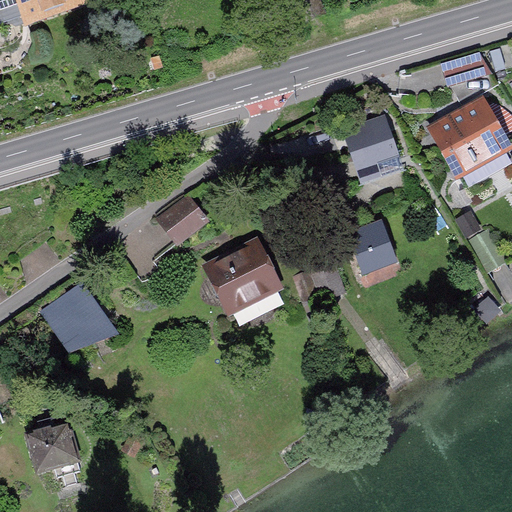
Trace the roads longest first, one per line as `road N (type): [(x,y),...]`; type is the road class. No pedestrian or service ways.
road 1 (residential): [(260,81),(264,105),(254,125),(194,189),(0,315)]
road 2 (secondary): [(260,81),(0,159)]
road 3 (secondary): [(511,6),(260,81)]
